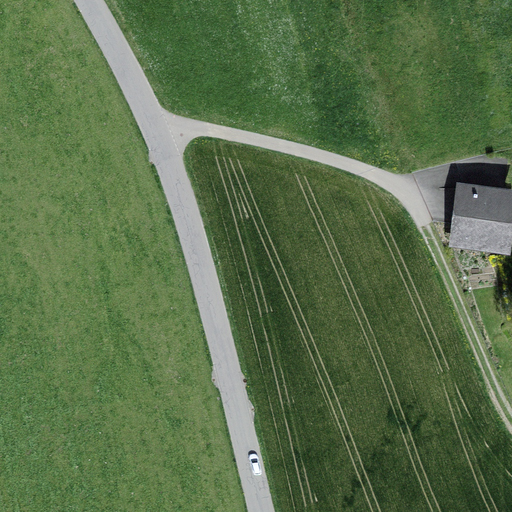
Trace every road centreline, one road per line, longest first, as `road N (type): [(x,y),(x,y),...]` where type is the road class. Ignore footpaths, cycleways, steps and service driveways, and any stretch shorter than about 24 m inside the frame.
road 1 (tertiary): [(90,0),(175,181),(262,511)]
road 2 (track): [(511,421),(405,193),(352,164),(215,130),(157,133)]
